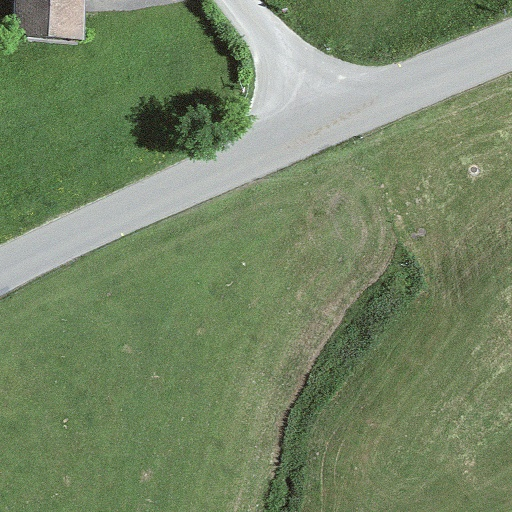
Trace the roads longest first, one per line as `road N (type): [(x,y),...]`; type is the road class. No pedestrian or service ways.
road 1 (tertiary): [(0,278),(334,116)]
road 2 (tertiary): [(334,116),(511,45)]
road 3 (unclassified): [(334,116),(238,0)]
